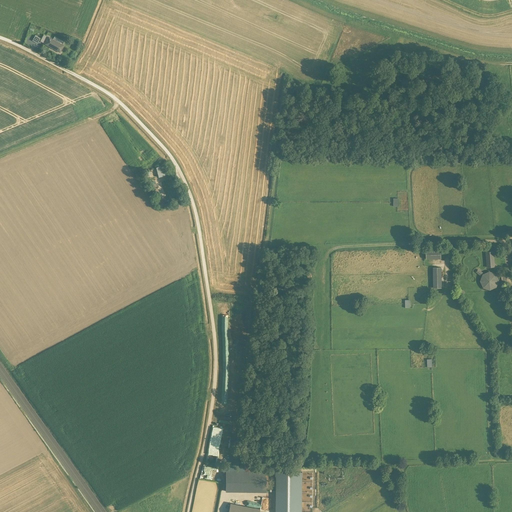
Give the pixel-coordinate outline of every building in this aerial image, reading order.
[(60,43),(49,37),(45,44),(56,50),(60,43)] [(165,175),(162,165),(156,167),(158,176),(165,175)] [(441,250),(426,250),(426,259),(441,259),(441,250)] [(495,251),(485,252),(486,268),(496,268),(495,251)] [(441,268),(433,268),(433,288),(441,288),(441,268)] [(483,273),(478,270),(476,272),(481,277),(479,282),(483,289),(490,291),(498,288),(499,281),(496,274),(489,271),(483,273)] [(233,383),(236,362),(228,361),(225,382),(233,383)] [(266,466),(226,465),(226,491),(266,492),(266,466)] [(300,511),(301,472),(275,472),(274,511),(300,511)]
